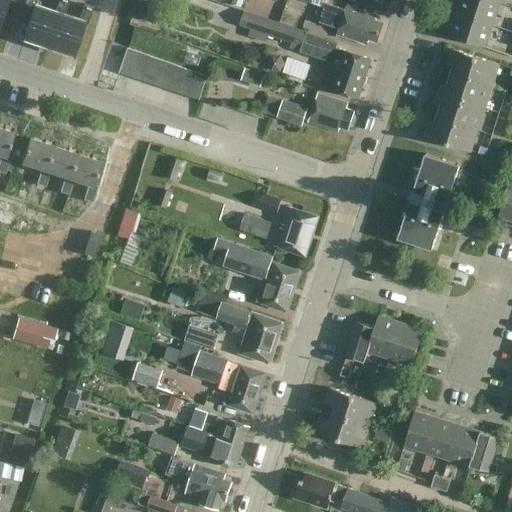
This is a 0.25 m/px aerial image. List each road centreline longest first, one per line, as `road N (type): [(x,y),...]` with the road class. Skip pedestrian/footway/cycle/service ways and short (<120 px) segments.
road 1 (residential): [(354,187),(0,65)]
road 2 (residential): [(247,511),(326,271)]
road 3 (residential): [(354,187),(413,0)]
road 4 (residential): [(484,319),(326,271)]
